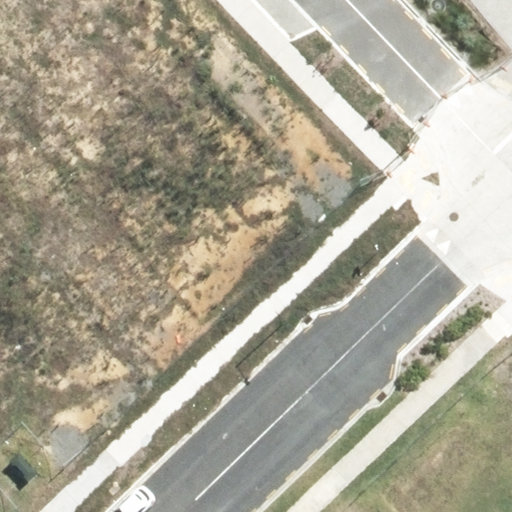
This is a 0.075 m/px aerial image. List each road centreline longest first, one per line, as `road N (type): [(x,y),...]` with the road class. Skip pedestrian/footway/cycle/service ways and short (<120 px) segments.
road 1 (residential): [(186,511),(511,198)]
road 2 (residential): [(511,172),(352,0)]
